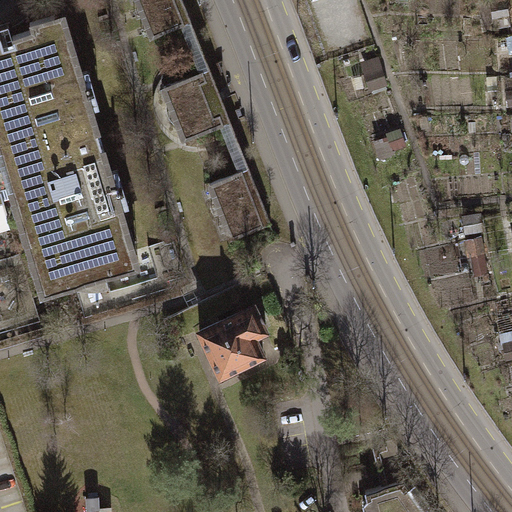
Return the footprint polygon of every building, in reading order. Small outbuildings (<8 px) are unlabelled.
[(169,0),(133,0),(148,36),(179,23),(169,0)] [(0,219),(3,218),(0,207),(0,200),(8,198),(20,203),(13,214),(17,229),(28,232),(21,243),(26,257),(37,262),(30,273),(34,286),(47,294),(70,288),(65,271),(76,268),(79,278),(99,272),(101,277),(124,270),(131,257),(127,244),(117,239),(123,229),(116,208),(121,198),(120,193),(112,195),(86,108),(91,100),(89,95),(83,97),(79,85),(85,76),(83,70),(76,72),(70,52),(59,47),(65,36),(61,22),(49,16),(25,23),(28,30),(7,36),(10,43),(0,46),(0,219)] [(199,72),(160,88),(181,140),(220,124),(199,72)] [(238,170),(207,183),(228,237),(260,225),(238,170)] [(254,303),(199,329),(220,375),(263,355),(255,336),(267,331),(254,303)] [(511,359),(511,339),(502,343),(509,361),(511,359)] [(431,511),(385,451),(369,455),(377,486),(359,490),(361,499),(358,502),(360,511),(431,511)] [(100,497),(88,498),(88,511),(112,511),(112,507),(100,507),(100,497)]
